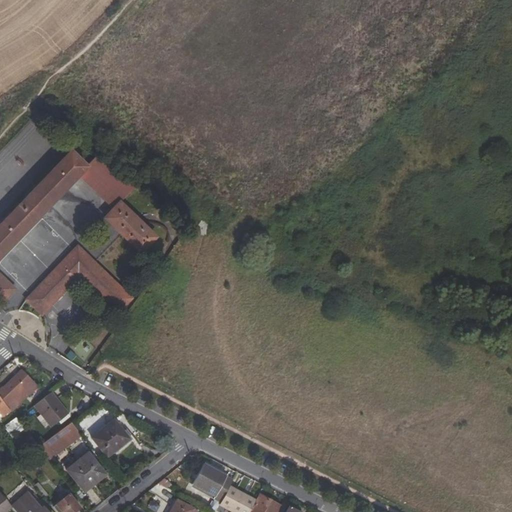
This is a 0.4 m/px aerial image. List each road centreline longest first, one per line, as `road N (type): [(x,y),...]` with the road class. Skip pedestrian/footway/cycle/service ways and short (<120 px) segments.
road 1 (residential): [(192,441),(18,341)]
road 2 (track): [(0,140),(134,0)]
road 3 (residential): [(326,511),(192,441)]
